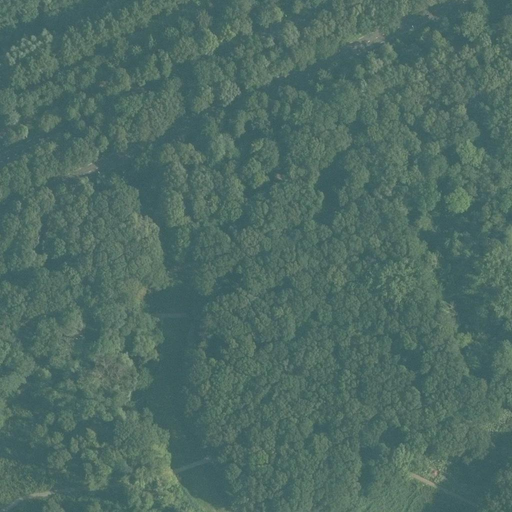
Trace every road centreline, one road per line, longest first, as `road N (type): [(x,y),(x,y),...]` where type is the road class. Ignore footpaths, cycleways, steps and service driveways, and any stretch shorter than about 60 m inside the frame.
road 1 (unclassified): [(0,292),(281,192),(511,91)]
road 2 (unknown): [(511,157),(422,165),(352,210),(158,275),(22,309),(16,331)]
road 3 (trunk): [(0,212),(459,0)]
road 4 (trunk): [(356,0),(0,162)]
